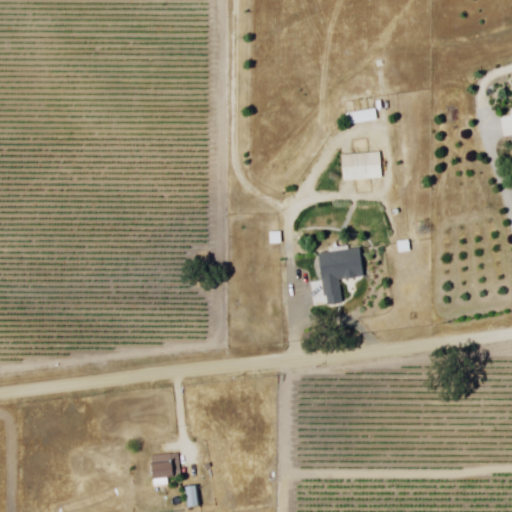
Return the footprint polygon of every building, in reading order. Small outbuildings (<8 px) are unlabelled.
[(347,112),(378,108),(379,122),(349,126),(347,112)] [(511,113),(501,115),(505,137),(511,135),(511,113)] [(343,155),(382,152),(384,178),(346,181),(343,155)] [(271,232),(283,233),(282,245),(270,244),(271,232)] [(400,242),(411,240),(413,252),(401,254),(400,242)] [(320,255),(325,283),(314,285),(319,310),(345,305),(341,281),(366,277),(361,247),(320,255)] [(154,455),(156,487),(170,486),(170,478),(184,477),(182,453),(154,455)] [(187,488),(200,487),(203,507),(190,508),(187,488)]
